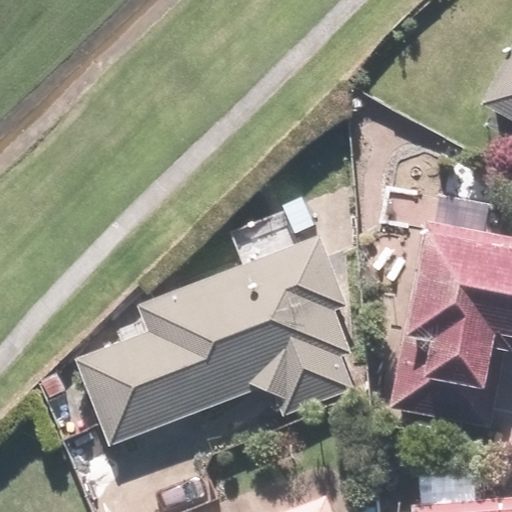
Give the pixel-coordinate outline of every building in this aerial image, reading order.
[(511,36),(477,107),(511,124),(511,36)] [(511,238),(418,220),(381,407),(491,429),(498,396),(483,393),(494,340),(511,344),(511,238)] [(321,233),(130,305),(140,334),(74,358),(109,451),(266,392),(278,423),(353,395),(340,361),(350,357),(334,312),(349,307),(321,233)] [(240,511),(338,511),(319,460),(233,493),(240,511)] [(475,475),(414,474),(413,506),(409,506),(409,511),(511,511),(511,494),(474,494),(475,475)]
